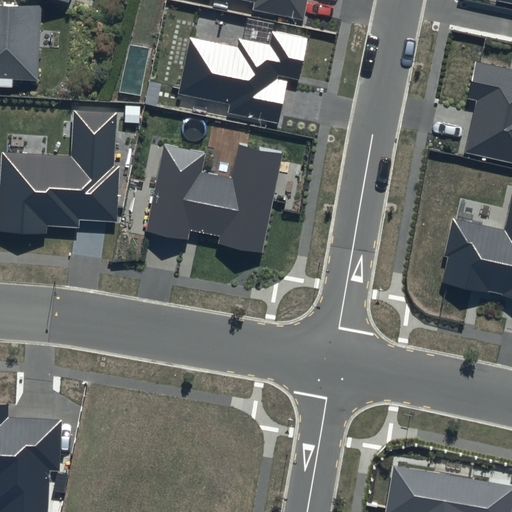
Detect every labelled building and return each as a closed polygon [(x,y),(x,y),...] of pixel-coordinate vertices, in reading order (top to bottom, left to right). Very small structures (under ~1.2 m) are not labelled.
[(0,0),(0,81),(9,82),(9,73),(36,74),(38,0),(0,0)] [(241,0),(257,3),(255,13),(305,24),(310,0),(241,0)] [(239,51),(192,42),(182,95),(233,105),(231,116),(283,126),(291,84),(278,82),(278,79),(305,84),(313,43),(275,35),(272,48),(241,42),(239,51)] [(511,63),(473,55),(465,93),(475,95),(463,148),(511,158),(511,63)] [(108,108),(66,107),(63,155),(0,151),(0,233),(36,235),(36,221),(69,223),(69,211),(111,213),(114,165),(105,165),(108,108)] [(276,146),(223,135),(216,170),(189,164),(192,148),(158,141),(140,227),(178,235),(182,218),(216,225),(213,240),(255,249),(276,146)] [(511,174),(496,171),(487,218),(442,209),(429,275),(511,292),(511,174)] [(3,400),(0,399),(0,511),(32,511),(35,459),(49,460),(51,414),(2,412),(3,400)] [(504,511),(509,482),(386,462),(378,510),(390,511),(504,511)]
